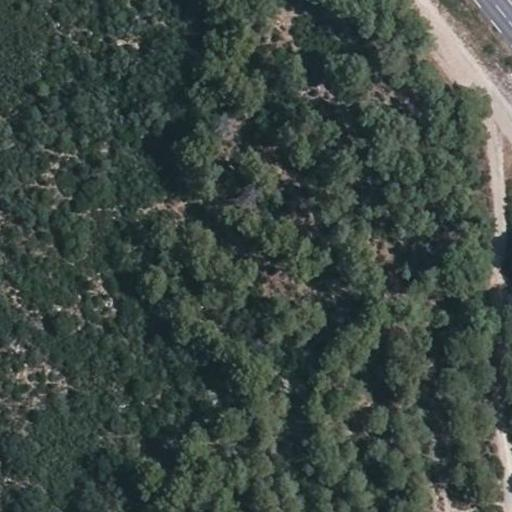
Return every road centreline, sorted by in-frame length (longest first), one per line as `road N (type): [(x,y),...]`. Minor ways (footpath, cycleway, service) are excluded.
road 1 (track): [(503,123),(490,158),(507,305),(511,467)]
road 2 (track): [(403,0),(511,133)]
